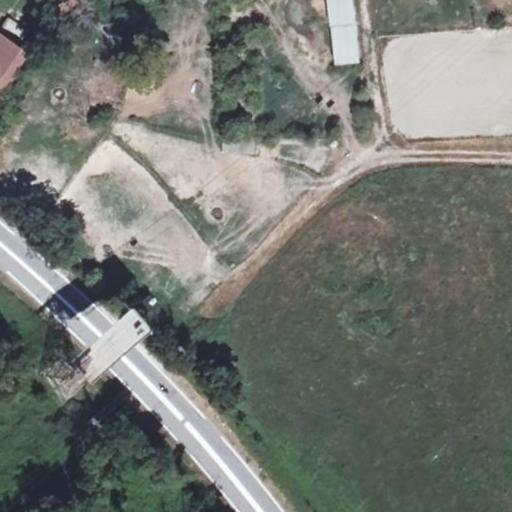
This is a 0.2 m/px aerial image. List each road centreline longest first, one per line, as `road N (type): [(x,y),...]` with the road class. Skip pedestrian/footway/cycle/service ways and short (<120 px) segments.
road 1 (secondary): [(0,244),(219,461),(257,511)]
road 2 (track): [(219,461),(88,440),(0,408)]
